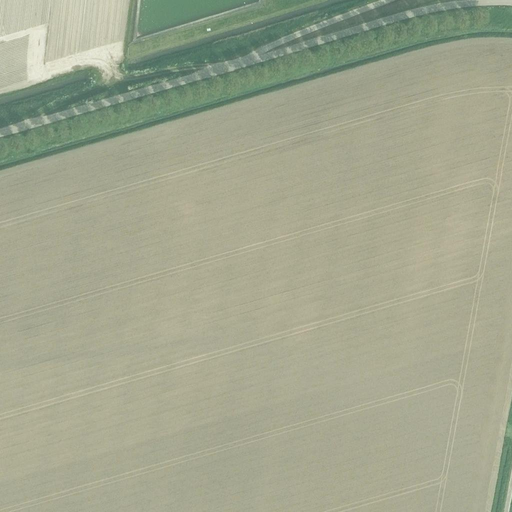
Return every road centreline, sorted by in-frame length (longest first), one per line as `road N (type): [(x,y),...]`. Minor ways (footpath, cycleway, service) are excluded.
road 1 (unclassified): [(231,67),(419,11),(508,0)]
road 2 (unclassified): [(0,133),(231,67)]
road 3 (unclassified): [(385,0),(231,67)]
